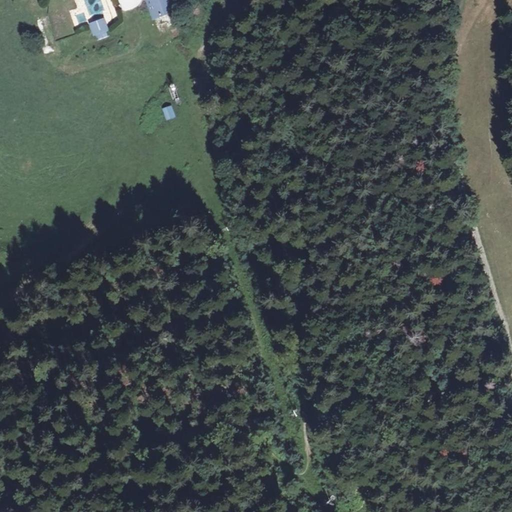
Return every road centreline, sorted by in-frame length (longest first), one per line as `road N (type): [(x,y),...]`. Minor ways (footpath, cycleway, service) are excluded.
road 1 (track): [(0,489),(230,423),(253,430),(291,472),(303,473),(317,255),(299,71),(342,0)]
road 2 (track): [(240,0),(144,104),(118,188),(60,251),(0,266)]
road 3 (track): [(481,0),(445,75),(443,125),(511,354)]
road 4 (track): [(219,424),(213,306),(190,271),(55,331),(0,327)]
road 5 (track): [(189,52),(45,78),(0,63)]
